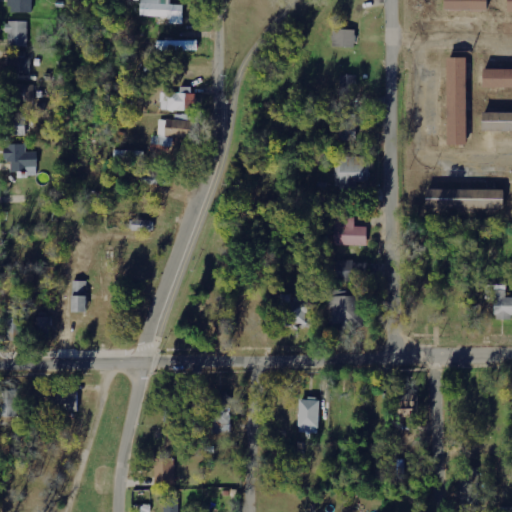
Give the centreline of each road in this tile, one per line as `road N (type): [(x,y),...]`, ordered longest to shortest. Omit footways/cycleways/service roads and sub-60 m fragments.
road 1 (residential): [(511,352),(0,362)]
road 2 (residential): [(395,358),(390,0)]
road 3 (residential): [(224,90),(221,131),(144,360)]
road 4 (residential): [(437,511),(435,354)]
road 5 (residential): [(117,511),(144,360)]
road 6 (residential): [(252,511),(258,359)]
